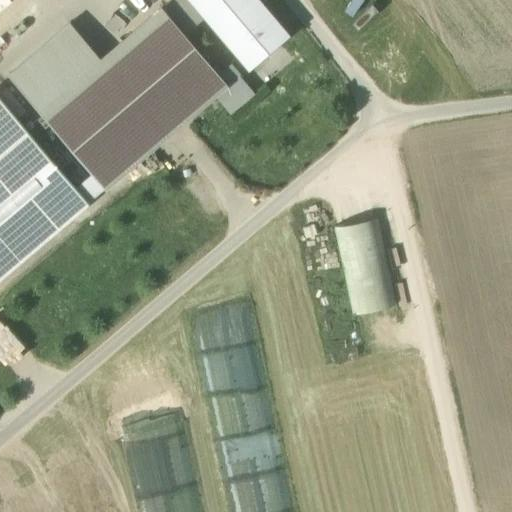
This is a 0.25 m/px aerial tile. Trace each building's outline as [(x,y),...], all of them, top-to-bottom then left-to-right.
[(171,0),(162,7),(186,35),(207,17),(192,0),(171,0)] [(192,0),(207,17),(250,67),(288,35),(258,0),(192,0)] [(50,125),(91,173),(104,189),(105,190),(217,94),(228,85),(219,74),(186,35),(162,7),(101,59),(70,23),(8,76),(50,125)] [(231,63),(219,74),(228,85),(217,94),(220,97),(238,82),(243,77),(231,63)] [(220,97),(232,112),(251,97),(238,82),(220,97)] [(0,145),(24,125),(0,97),(0,145)] [(89,201),(104,189),(91,173),(76,187),(24,125),(0,145),(0,278),(90,202),(89,201)] [(334,228),(354,318),(396,309),(377,219),(334,228)]
